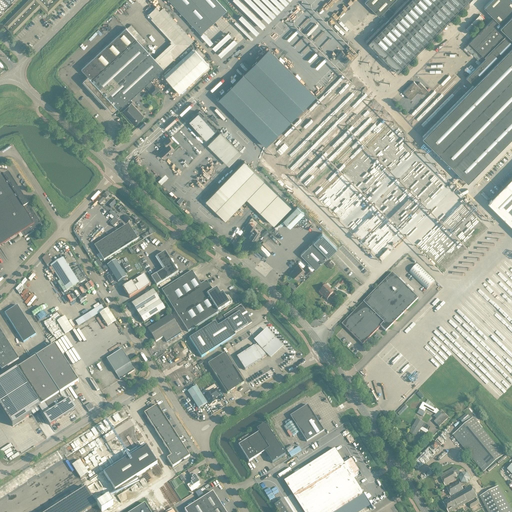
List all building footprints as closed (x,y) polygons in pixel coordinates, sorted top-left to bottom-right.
[(0,0),(0,10),(10,0),(0,0)] [(27,0),(4,24),(13,32),(40,5),(48,13),(60,0),(27,0)] [(226,9),(218,0),(170,0),(200,33),(226,9)] [(364,0),(379,15),(393,0),(364,0)] [(405,0),(366,40),(369,44),(370,43),(395,67),(394,68),(397,72),(467,0),(405,0)] [(511,0),(489,0),(484,6),(494,16),(469,41),(465,46),(480,61),(468,74),(465,71),(463,73),(466,76),(474,84),(422,136),(467,180),(511,134),(511,0)] [(363,26),(366,29),(374,20),(371,17),(363,26)] [(343,33),(344,34),(350,28),(341,20),(336,25),(344,32),(343,33)] [(105,22),(103,24),(109,31),(112,29),(105,22)] [(147,86),(152,81),(167,68),(165,65),(163,67),(126,26),(81,67),(87,74),(83,79),(112,110),(117,106),(119,108),(120,107),(128,99),(145,84),(147,86)] [(440,35),(431,43),(433,45),(442,37),(440,35)] [(193,46),(163,73),(179,91),(209,63),(193,46)] [(450,57),(452,55),(450,52),(448,54),(440,46),(436,50),(460,74),(464,70),(450,57)] [(316,96),(268,47),(219,96),(265,144),(316,96)] [(62,63),(58,67),(62,71),(66,67),(62,63)] [(310,74),(313,77),(320,69),(317,66),(310,74)] [(423,92),(425,94),(428,90),(419,81),(417,84),(413,80),(403,91),(410,98),(417,91),(419,93),(420,92),(421,94),(423,92)] [(158,88),(152,81),(147,86),(149,89),(149,88),(154,93),(158,88)] [(128,99),(120,107),(122,110),(134,124),(143,115),(131,102),(130,102),(128,99)] [(214,129),(203,116),(198,111),(189,119),(206,137),(214,129)] [(220,131),(207,144),(228,165),(241,152),(220,131)] [(164,157),(174,148),(169,143),(173,140),(169,136),(164,141),(166,144),(159,151),(164,157)] [(311,149),(319,142),(317,140),(309,147),(311,149)] [(184,165),(188,160),(179,152),(175,157),(184,165)] [(317,163),(320,166),(329,156),(326,154),(317,163)] [(291,205),(264,179),(244,160),(205,199),(225,218),(246,197),(273,223),(291,205)] [(1,173),(0,174),(0,245),(21,232),(24,237),(41,227),(42,225),(28,204),(27,204),(17,187),(18,188),(9,174),(9,175),(8,173),(3,176),(1,173)] [(367,179),(363,183),(372,191),(383,179),(377,173),(369,181),(367,179)] [(511,174),(486,201),(511,226),(511,174)] [(354,225),(363,234),(383,214),(383,210),(365,192),(368,192),(368,190),(366,187),(362,188),(360,185),(358,186),(359,187),(349,177),(347,179),(348,183),(343,184),(345,188),(343,190),(344,192),(339,197),(340,199),(339,200),(339,203),(341,206),(339,208),(340,211),(347,218),(348,221),(352,225),(354,225)] [(304,213),(297,206),(282,220),(290,227),(304,213)] [(260,231),(254,228),(255,226),(255,225),(253,223),(252,224),(250,223),(247,227),(252,230),(248,235),(255,239),(260,231)] [(138,239),(130,227),(96,249),(104,261),(138,239)] [(300,253),(315,268),(337,246),(322,232),(300,253)] [(164,269),(156,275),(151,278),(156,286),(178,273),(165,252),(156,257),(164,269)] [(66,291),(79,283),(63,258),(50,266),(66,291)] [(331,259),(326,264),(330,268),(335,263),(331,259)] [(115,260),(107,266),(118,282),(126,277),(115,260)] [(294,267),(290,271),(297,278),(302,273),(302,274),(305,271),(308,274),(312,270),(307,266),(304,269),(298,263),(294,267)] [(417,264),(409,272),(427,289),(435,281),(417,264)] [(79,283),(85,279),(77,267),(71,270),(79,283)] [(207,294),(213,291),(206,281),(201,285),(192,271),(161,290),(188,332),(218,312),(218,311),(207,294)] [(385,331),(418,298),(392,273),(342,324),(362,344),(380,326),(385,331)] [(129,298),(151,284),(144,274),(123,288),(129,298)] [(91,284),(89,281),(81,287),(84,292),(91,288),(89,286),(91,284)] [(323,296),(329,289),(325,286),(326,285),(324,283),(319,287),(322,289),(319,292),(323,296)] [(213,291),(207,294),(218,311),(232,303),(228,297),(226,298),(222,293),(220,294),(216,288),(213,291)] [(329,289),(323,296),(327,299),(329,296),(332,299),(336,294),(333,292),(333,293),(329,289)] [(165,309),(159,301),(153,290),(131,304),(144,323),(165,309)] [(34,316),(48,309),(43,299),(29,306),(34,316)] [(4,313),(23,342),(36,334),(17,305),(4,313)] [(226,320),(220,324),(230,339),(231,338),(229,334),(233,331),(235,333),(252,322),(241,305),(224,316),(226,320)] [(183,335),(178,327),(170,315),(148,329),(156,342),(163,337),(168,345),(183,335)] [(201,357),(230,339),(220,324),(218,326),(215,322),(189,338),(201,357)] [(262,358),(268,354),(270,357),(281,346),(266,330),(255,340),(258,343),(254,346),(237,357),(245,370),(262,359),(262,358)] [(10,346),(6,340),(0,344),(0,348),(2,352),(10,346)] [(226,350),(233,346),(230,341),(223,345),(226,350)] [(75,409),(64,391),(78,382),(55,345),(17,369),(0,379),(0,406),(12,426),(32,414),(30,412),(39,407),(50,425),(75,409)] [(15,353),(10,346),(2,352),(6,358),(15,353)] [(120,380),(134,370),(130,363),(121,350),(106,359),(115,373),(120,380)] [(19,359),(15,353),(6,358),(10,365),(19,359)] [(244,383),(233,366),(225,353),(208,364),(227,394),(244,383)] [(96,366),(94,362),(102,357),(100,354),(94,357),(93,355),(86,359),(83,354),(80,355),(88,370),(96,366)] [(6,358),(0,361),(0,367),(2,370),(10,365),(6,358)] [(187,391),(198,409),(206,403),(196,386),(187,391)] [(217,397),(220,395),(216,389),(211,392),(211,391),(204,395),(210,404),(211,404),(213,404),(214,404),(215,403),(215,402),(216,401),(217,400),(215,397),(216,396),(217,397)] [(436,419),(442,414),(437,409),(436,410),(423,403),(419,409),(424,411),(426,408),(436,414),(434,416),(436,419)] [(171,455),(167,458),(172,467),(190,456),(157,405),(144,413),(171,455)] [(324,431),(307,405),(290,416),(307,442),(324,431)] [(471,420),(453,435),(457,439),(484,472),(487,469),(489,471),(496,465),(495,463),(504,455),(477,423),(480,420),(469,407),(464,411),(466,414),(460,419),(464,424),(470,419),(471,420)] [(442,414),(436,419),(434,421),(439,427),(447,419),(442,414)] [(417,419),(413,426),(420,430),(421,427),(427,430),(429,426),(421,422),(422,420),(420,419),(419,421),(417,419)] [(300,431),(292,420),(285,424),(292,436),(300,431)] [(265,451),(278,443),(265,423),(256,429),(259,432),(250,437),(248,434),(238,441),(240,444),(238,445),(249,462),(265,451)] [(420,430),(413,426),(409,432),(422,439),(424,435),(418,432),(420,430)] [(278,443),(265,451),(272,463),(285,455),(278,443)] [(290,457),(301,450),(298,445),(292,448),(290,444),(285,447),(290,457)] [(98,445),(85,454),(92,464),(105,455),(98,445)] [(136,477),(157,463),(146,446),(104,473),(116,493),(137,479),(136,477)] [(361,475),(351,459),(344,463),(334,448),(284,481),(303,511),(335,511),(364,494),(354,479),(361,475)] [(505,455),(497,462),(499,463),(506,457),(505,455)] [(79,458),(70,463),(80,477),(88,471),(79,458)] [(457,479),(456,477),(459,476),(457,471),(456,472),(454,467),(439,475),(445,485),(457,479)] [(190,482),(191,483),(187,485),(191,491),(198,487),(196,484),(199,482),(197,479),(198,478),(198,477),(197,476),(196,474),(200,472),(197,468),(189,473),(191,477),(191,478),(191,479),(192,481),(190,482)] [(457,508),(471,500),(477,497),(471,486),(455,495),(454,494),(463,489),(459,482),(458,482),(446,488),(451,497),(457,508)] [(480,497),(488,511),(511,511),(498,486),(480,497)] [(101,511),(113,505),(108,497),(103,501),(101,498),(95,502),(86,488),(47,511),(101,511)] [(200,500),(207,511),(225,511),(213,492),(200,500)] [(449,511),(457,508),(451,497),(443,502),(448,511),(449,511)] [(291,511),(283,499),(274,505),(278,511),(291,511)] [(468,504),(470,508),(479,503),(477,499),(468,504)] [(207,511),(200,500),(184,510),(185,511),(207,511)] [(150,511),(144,503),(130,511),(150,511)]
